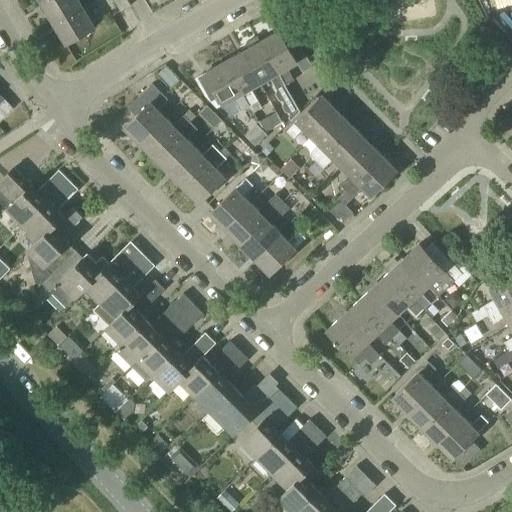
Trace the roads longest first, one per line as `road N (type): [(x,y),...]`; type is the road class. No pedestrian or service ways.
road 1 (residential): [(263,334),(51,113)]
road 2 (residential): [(263,334),(436,176),(449,149)]
road 3 (residential): [(462,494),(422,492),(263,334)]
road 4 (residential): [(51,113),(232,0)]
road 5 (tertiary): [(137,511),(0,364)]
